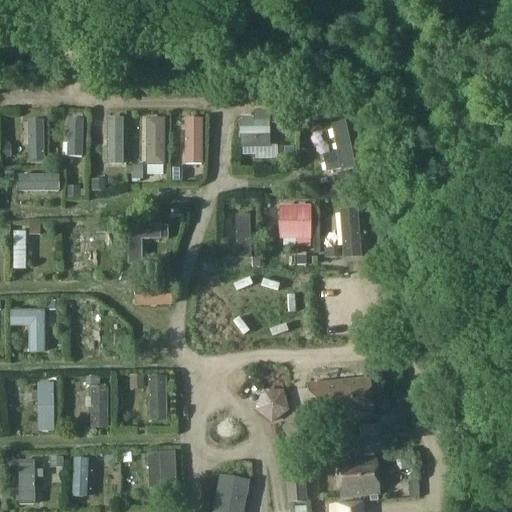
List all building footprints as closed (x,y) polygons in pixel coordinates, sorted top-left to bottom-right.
[(253,120),(240,119),(240,140),(240,151),(241,151),(269,150),(269,149),(269,115),(253,114),(253,120)] [(108,120),(108,167),(124,167),(125,120),(108,120)] [(147,168),(165,168),(165,120),(147,120),(147,168)] [(84,160),(85,122),(70,121),(68,159),(84,160)] [(28,126),(23,126),(24,149),(28,148),(29,165),(45,164),(44,123),(27,123),(28,126)] [(331,126),(337,154),(323,156),(326,173),(340,170),(341,172),(355,169),(345,123),(331,126)] [(202,130),(186,130),(186,168),(202,168),(202,130)] [(9,148),(1,149),(2,160),(10,160),(9,148)] [(294,151),(285,151),(285,164),(295,164),(294,151)] [(142,169),(132,169),(132,183),(142,183),(142,169)] [(170,172),(170,184),(181,184),(181,171),(170,172)] [(12,174),(4,174),(5,183),(13,183),(12,174)] [(349,174),(340,176),(342,188),(351,186),(349,174)] [(60,177),(18,176),(18,193),(60,193),(60,177)] [(104,182),(92,182),(92,193),(104,193),(104,182)] [(79,191),(67,191),(67,201),(79,201),(79,191)] [(312,209),(280,209),(281,241),(284,241),(296,241),(296,248),(310,248),(310,241),(312,241),(312,209)] [(359,212),(341,213),(345,262),(363,260),(359,212)] [(236,217),(236,261),(251,260),(251,216),(236,217)] [(161,226),(128,227),(129,267),(143,267),(142,242),(161,241),(161,226)] [(68,274),(83,274),(82,227),(66,227),(68,274)] [(41,228),(29,228),(29,238),(40,238),(41,228)] [(104,228),(92,228),(92,237),(105,237),(104,228)] [(27,235),(12,235),(12,274),(27,274),(27,235)] [(338,252),(324,253),(325,262),(338,261),(338,252)] [(305,258),(297,259),(297,268),(305,268),(305,258)] [(172,280),(135,281),(136,306),(173,305),(172,280)] [(190,328),(191,368),(231,367),(231,355),(275,354),(274,323),(300,322),(300,319),(276,319),(275,298),(189,301),(189,314),(263,312),(264,326),(190,328)] [(45,305),(45,315),(55,315),(54,305),(45,305)] [(10,328),(29,327),(29,355),(44,354),(44,312),(10,312),(10,328)] [(86,379),(85,388),(99,388),(99,379),(86,379)] [(145,393),(145,379),(131,379),(131,393),(145,393)] [(149,379),(149,423),(168,424),(168,379),(149,379)] [(369,381),(309,385),(312,424),(372,419),(369,381)] [(38,434),(55,433),(54,386),(38,387),(38,434)] [(108,389),(91,389),(90,430),(107,430),(108,389)] [(257,406),(256,411),(271,424),(288,411),(283,392),(263,392),(257,406)] [(176,453),(148,455),(149,491),(162,490),(162,503),(177,502),(176,453)] [(118,463),(110,454),(103,460),(111,469),(118,463)] [(131,454),(123,455),(123,465),(132,464),(131,454)] [(63,459),(49,459),(50,469),(63,469),(63,459)] [(88,500),(90,462),(75,461),(73,499),(88,500)] [(35,507),(34,462),(18,463),(18,507),(35,507)] [(378,462),(338,464),(340,498),(380,495),(378,462)] [(304,467),(285,468),(288,505),(307,503),(304,467)] [(220,476),(213,511),(244,511),(250,482),(220,476)] [(277,511),(273,479),(264,480),(268,511),(277,511)]
